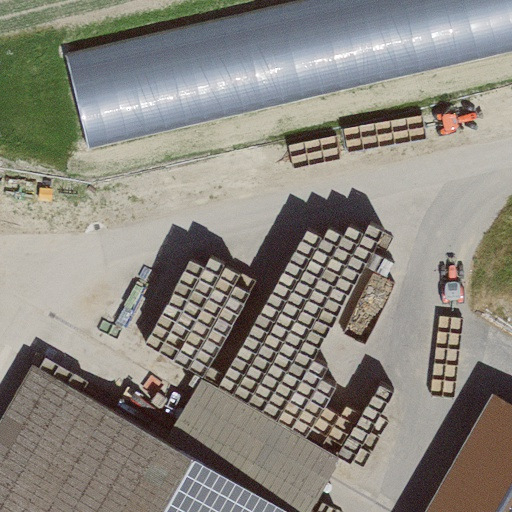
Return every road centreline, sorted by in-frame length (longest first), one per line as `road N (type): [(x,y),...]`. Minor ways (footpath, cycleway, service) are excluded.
road 1 (residential): [(511,150),(38,269),(0,336)]
road 2 (residential): [(373,511),(511,203)]
